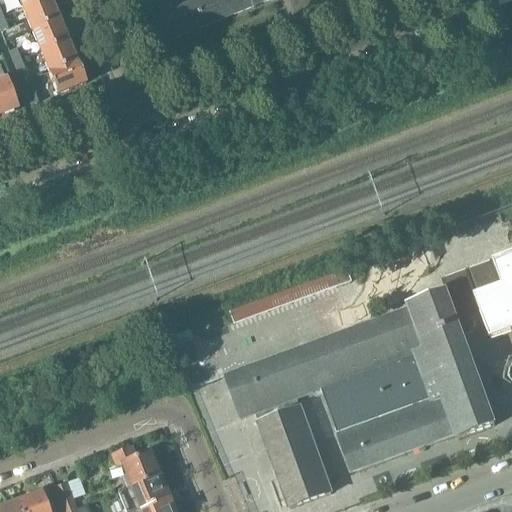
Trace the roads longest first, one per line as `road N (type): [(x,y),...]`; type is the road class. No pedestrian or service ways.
road 1 (residential): [(138,106),(190,109),(479,0)]
road 2 (residential): [(220,511),(176,410),(0,470)]
road 3 (residential): [(0,180),(120,132),(138,106)]
